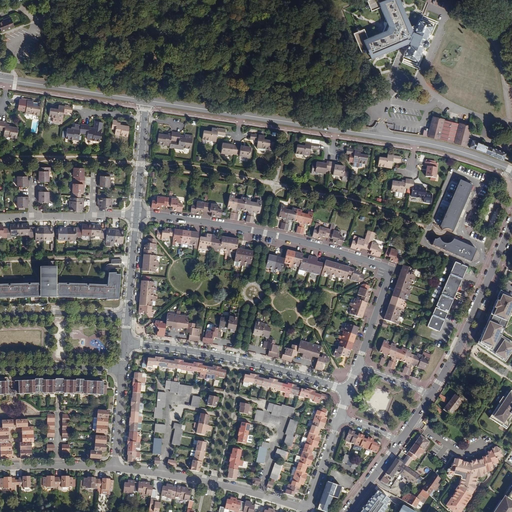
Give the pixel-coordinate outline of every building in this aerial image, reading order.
[(367,0),(372,9),(381,6),(387,22),(384,29),(367,36),(364,28),(353,32),(367,61),(409,44),(404,56),(418,62),(420,56),(420,55),(423,47),(425,47),(426,47),(428,45),(429,44),(428,42),(428,41),(426,40),(429,32),(430,32),(433,25),(419,20),(414,31),(400,0),(367,0)] [(10,18),(0,21),(0,31),(0,32),(13,27),(10,18)] [(32,101),(18,98),(17,109),(25,110),(24,112),(39,114),(40,105),(32,104),(32,101)] [(57,108),(49,107),(48,115),(53,116),(52,121),(61,122),(63,110),(71,111),(72,106),(58,104),(57,108)] [(433,138),(438,139),(443,120),(433,117),(430,131),(424,130),(423,136),(433,138)] [(117,119),(113,119),(111,128),(116,128),(115,134),(128,135),(129,126),(120,124),(120,122),(117,122),(117,119)] [(438,139),(444,141),(455,143),(460,124),(443,120),(438,139)] [(6,122),(1,121),(0,130),(5,131),(4,135),(17,137),(19,127),(9,126),(10,124),(6,124),(6,122)] [(83,133),(85,124),(80,123),(80,124),(76,123),(75,127),(72,127),(72,129),(66,128),(65,131),(65,137),(64,138),(78,140),(79,132),(83,133)] [(85,124),(83,133),(88,133),(87,138),(101,140),(102,130),(93,129),(93,127),(89,126),(89,124),(85,124)] [(455,143),(465,146),(467,138),(470,127),(460,124),(455,143)] [(226,129),(212,127),(211,132),(203,130),(202,139),(216,141),(217,133),(225,134),(226,129)] [(174,147),(176,131),(172,131),(171,133),(168,132),(167,134),(158,132),(157,137),(157,141),(156,143),(169,145),(169,146),(174,147)] [(180,132),(176,131),(174,147),(183,148),(184,147),(191,148),(193,135),(185,133),(185,137),(183,136),(184,135),(180,134),(180,132)] [(264,135),(251,133),(250,138),(258,139),(257,147),(271,149),(272,140),(264,139),(264,135)] [(493,148),(472,140),(470,148),(479,151),(490,155),(493,148)] [(305,146),(297,145),(295,153),(309,155),(310,147),(319,149),(319,143),(305,141),(305,146)] [(235,154),(237,145),(222,143),(220,153),(231,154),(232,153),(235,154)] [(237,145),(235,154),(239,154),(239,156),(250,157),(252,147),(237,145)] [(361,150),(347,148),(346,153),(354,154),(353,161),(353,164),(354,166),(358,166),(358,167),(360,166),(360,165),(362,166),(363,162),(367,163),(368,155),(360,154),(361,150)] [(506,153),(493,148),(490,155),(503,161),(506,153)] [(387,158),(379,157),(377,165),(392,167),(393,160),(400,161),(401,156),(388,154),(387,158)] [(327,161),(326,164),(316,162),(316,163),(312,163),(311,173),(314,173),(315,172),(318,172),(325,173),(325,170),(330,171),(331,162),(327,161)] [(331,162),(330,171),(334,171),(333,175),(344,177),(343,181),(347,181),(349,173),(344,172),(345,166),(335,165),(335,162),(331,162)] [(434,163),(425,162),(425,166),(427,167),(425,178),(436,179),(437,168),(434,168),(434,163)] [(38,171),(38,175),(38,177),(37,176),(37,178),(37,181),(48,181),(48,171),(49,171),(49,167),(40,167),(40,171),(38,171)] [(74,180),(84,180),(84,176),(83,176),(83,173),(83,167),(73,167),(72,176),(75,176),(74,180)] [(100,173),(100,179),(100,181),(98,181),(98,186),(110,187),(110,173),(100,173)] [(26,181),(26,180),(27,176),(17,176),(17,187),(28,187),(28,182),(26,181)] [(408,188),(410,180),(406,179),(405,181),(401,181),(401,183),(392,181),(390,191),(394,191),(403,193),(404,187),(408,188)] [(453,231),(454,227),(449,225),(451,222),(456,224),(459,216),(459,215),(454,213),(456,210),(461,213),(464,204),(459,202),(461,198),(466,201),(470,192),(465,190),(466,187),(471,189),(473,185),(460,179),(440,226),(441,226),(442,229),(448,229),(453,231)] [(84,184),(84,180),(74,180),(74,184),(72,184),(72,192),(73,192),(73,197),(80,197),(80,193),(82,193),(82,187),(83,184),(84,184)] [(414,180),(410,180),(408,188),(413,189),(412,196),(425,199),(427,189),(417,187),(418,185),(414,185),(415,180),(414,180)] [(48,191),(37,191),(37,197),(39,197),(39,198),(39,202),(49,202),(48,191)] [(233,219),(237,199),(233,198),(234,195),(229,194),(227,206),(232,207),(231,208),(233,209),(232,211),(231,211),(230,218),(233,219)] [(26,207),(26,204),(26,202),(28,202),(28,196),(17,197),(17,207),(18,207),(18,210),(24,210),(24,207),(26,207)] [(161,205),(167,206),(167,197),(157,196),(156,200),(155,201),(151,200),(151,208),(161,209),(161,205)] [(243,209),(246,197),(240,196),(240,200),(237,199),(233,219),(236,220),(238,212),(236,212),(237,210),(238,209),(238,208),(243,209)] [(81,198),(73,197),(73,201),(70,201),(70,212),(81,212),(81,206),(83,206),(83,202),(80,201),(81,198)] [(97,197),(97,202),(99,202),(99,208),(111,209),(111,198),(97,197)] [(178,199),(167,197),(167,206),(172,207),(172,210),(182,212),(182,204),(179,204),(178,203),(178,199)] [(246,221),(249,222),(253,202),(250,201),(251,198),(246,197),(243,209),(248,210),(248,211),(249,212),(249,215),(247,214),(246,221)] [(253,202),(249,222),(253,223),(254,216),(253,215),(253,213),(255,213),(255,212),(260,213),(262,201),(257,200),(257,203),(253,202)] [(200,210),(206,211),(207,203),(197,201),(196,206),(191,206),(190,213),(200,214),(200,210)] [(218,204),(207,203),(206,211),(212,212),(211,216),(221,217),(222,210),(219,209),(218,208),(218,204)] [(279,228),(283,229),(288,210),(284,209),(285,206),(280,205),(277,216),(282,217),(282,218),(283,219),(282,222),(281,221),(279,228)] [(288,210),(283,229),(286,230),(288,223),(287,223),(287,220),(288,220),(289,219),(294,220),(297,209),(292,208),(291,211),(288,210)] [(295,232),(299,233),(304,214),(300,213),(301,210),(297,209),(294,220),(298,221),(298,222),(299,223),(298,226),(297,225),(295,232)] [(304,214),(299,233),(302,234),(304,227),(302,227),(303,224),(305,224),(305,223),(310,224),(313,213),(308,212),(307,215),(304,214)] [(19,236),(19,224),(10,225),(10,229),(6,229),(7,239),(10,238),(10,236),(19,236)] [(29,224),(19,224),(19,236),(29,235),(29,238),(32,238),(32,235),(32,229),(32,227),(29,227),(29,224)] [(90,236),(91,225),(82,224),(81,228),(77,228),(77,229),(77,235),(77,238),(81,238),(81,236),(90,236)] [(330,229),(327,237),(333,239),(332,242),(342,245),(343,238),(340,237),(339,236),(340,232),(334,230),(335,225),(333,225),(331,224),(330,229)] [(101,226),(91,225),(90,236),(99,237),(99,239),(103,239),(103,236),(104,230),(104,229),(100,229),(101,226)] [(327,237),(330,229),(320,226),(319,226),(318,230),(317,231),(313,230),(312,237),(321,239),(322,236),(327,237)] [(170,234),(173,235),(174,229),(164,227),(164,231),(156,230),(156,235),(159,238),(168,239),(168,235),(170,234)] [(44,241),(44,228),(39,228),(39,229),(34,229),(34,235),(34,241),(44,241)] [(47,228),(44,228),(44,241),(52,241),(52,229),(47,229),(47,228)] [(66,240),(66,228),(63,228),(63,229),(57,229),(57,231),(57,238),(57,240),(66,240)] [(70,228),(66,228),(66,240),(75,241),(75,235),(75,229),(70,229),(70,228)] [(175,242),(180,243),(182,230),(174,229),(173,235),(172,244),(175,245),(175,242)] [(114,243),(115,230),(110,230),(110,231),(106,230),(105,236),(105,242),(114,243)] [(119,230),(115,230),(114,243),(123,243),(124,232),(122,231),(119,231),(119,230)] [(184,246),(188,247),(188,244),(190,231),(182,230),(180,243),(185,244),(184,246)] [(199,232),(190,231),(188,244),(193,245),(193,247),(196,248),(199,232)] [(208,250),(211,234),(206,233),(206,238),(200,237),(198,248),(208,250)] [(219,252),(219,249),(221,240),(215,239),(216,235),(211,234),(208,250),(219,252)] [(471,261),(476,248),(472,246),(470,251),(466,249),(468,244),(460,241),(458,246),(455,244),(457,240),(453,238),(446,239),(444,238),(439,235),(434,238),(432,244),(471,261)] [(222,236),(221,240),(219,249),(225,250),(224,253),(227,253),(230,237),(222,236)] [(230,251),(235,252),(236,248),(238,239),(230,237),(227,253),(229,253),(230,251)] [(360,247),(365,249),(368,241),(358,237),(357,241),(355,242),(352,241),(349,247),(359,250),(360,247)] [(143,254),(150,255),(150,252),(151,250),(154,251),(155,240),(153,238),(148,238),(147,245),(144,245),(143,254)] [(368,241),(365,249),(371,251),(370,254),(379,257),(381,250),(377,249),(377,248),(379,244),(368,241)] [(389,260),(398,264),(401,257),(397,256),(396,254),(398,250),(388,247),(385,255),(390,257),(389,260)] [(242,265),(244,249),(236,248),(235,252),(234,261),(239,262),(238,264),(242,265)] [(244,249),(242,265),(244,265),(245,263),(250,264),(253,251),(244,249)] [(285,258),(283,262),(288,263),(287,265),(291,266),(295,251),(287,249),(285,258)] [(300,266),(302,257),(303,253),(295,251),(291,266),(293,267),(294,264),(300,266)] [(269,270),(272,271),(276,255),(269,253),(265,266),(270,267),(269,270)] [(156,256),(150,255),(143,254),(143,262),(158,263),(159,261),(156,261),(156,256)] [(281,271),(283,262),(285,258),(276,255),(272,271),(275,271),(276,269),(281,271)] [(300,266),(299,269),(304,270),(309,271),(314,256),(309,255),(308,259),(302,257),(300,266)] [(314,256),(309,271),(318,274),(319,274),(323,262),(317,261),(318,257),(314,256)] [(325,273),(330,274),(333,262),(326,259),(321,275),(322,276),(324,276),(325,273)] [(158,263),(143,262),(142,271),(155,272),(155,266),(158,267),(158,263)] [(341,264),(333,262),(330,274),(329,277),(332,278),(333,275),(337,277),(341,264)] [(437,308),(447,312),(447,311),(449,312),(453,301),(451,300),(452,298),(454,299),(462,280),(460,280),(461,278),(463,278),(467,267),(455,262),(450,273),(451,273),(450,275),(442,294),(442,296),(441,295),(439,300),(436,299),(434,305),(437,306),(437,308)] [(344,281),(347,273),(349,267),(341,264),(337,277),(343,278),(342,281),(344,281)] [(402,265),(400,273),(415,278),(415,276),(413,275),(415,270),(402,265)] [(39,272),(40,279),(41,279),(41,283),(45,288),(45,289),(49,289),(49,288),(50,288),(53,283),(53,279),(55,279),(55,272),(53,272),(53,267),(41,267),(41,272),(39,272)] [(359,270),(349,267),(347,273),(351,274),(351,275),(350,278),(360,281),(363,280),(365,275),(358,272),(359,270)] [(87,286),(87,285),(85,285),(85,286),(80,285),(81,283),(72,283),(72,285),(67,285),(67,284),(65,284),(65,285),(61,285),(61,283),(57,283),(57,284),(57,289),(53,289),(52,291),(52,297),(57,297),(69,297),(86,297),(105,299),(108,299),(108,300),(118,300),(120,275),(115,274),(115,273),(109,273),(109,277),(107,277),(106,285),(105,285),(105,286),(100,286),(100,284),(92,284),(92,286),(87,286)] [(415,278),(400,273),(397,281),(410,285),(411,280),(413,281),(415,278)] [(49,297),(52,297),(52,291),(53,289),(57,289),(57,284),(55,284),(55,279),(53,279),(53,283),(50,288),(49,288),(49,289),(45,289),(45,288),(41,283),(41,279),(40,279),(40,284),(38,285),(38,289),(41,289),(42,291),(42,297),(45,297),(45,294),(49,294),(49,297)] [(140,289),(154,290),(156,290),(156,288),(154,287),(154,282),(141,281),(140,289)] [(397,281),(394,288),(409,294),(410,291),(408,290),(410,285),(397,281)] [(7,285),(3,285),(3,284),(0,283),(0,297),(9,297),(34,297),(42,297),(42,291),(41,289),(38,289),(38,285),(38,283),(34,283),(34,285),(29,285),(29,284),(27,284),(27,285),(22,285),(22,283),(14,283),(14,285),(9,285),(7,285)] [(361,300),(367,303),(370,294),(367,293),(369,286),(364,284),(362,285),(358,294),(361,295),(362,297),(361,300)] [(408,296),(409,294),(394,288),(392,296),(404,300),(406,295),(408,296)] [(140,289),(140,297),(156,298),(156,296),(153,296),(154,290),(140,289)] [(482,327),(475,342),(504,362),(511,350),(511,342),(509,341),(508,342),(500,337),(502,333),(504,328),(507,321),(505,321),(508,314),(511,316),(511,298),(500,290),(492,307),(493,307),(486,321),(484,325),(483,327),(482,327)] [(404,300),(392,296),(389,304),(403,309),(405,306),(402,305),(404,300)] [(156,298),(140,297),(139,305),(152,306),(153,301),(156,302),(156,298)] [(350,302),(349,305),(364,310),(367,303),(361,300),(355,298),(353,303),(350,302)] [(403,309),(389,304),(386,312),(398,316),(400,311),(402,312),(403,309)] [(152,306),(139,305),(138,312),(142,313),(142,312),(145,312),(145,313),(149,318),(150,316),(153,317),(153,310),(152,310),(152,306)] [(361,318),(364,310),(349,305),(348,308),(351,309),(349,314),(354,316),(358,317),(361,318)] [(448,313),(447,312),(437,308),(436,308),(433,314),(434,315),(433,316),(432,316),(427,327),(440,332),(444,322),(443,321),(444,319),(445,320),(448,313)] [(396,321),(398,316),(386,312),(384,319),(398,325),(399,322),(396,321)] [(176,331),(178,314),(168,313),(166,323),(166,325),(172,326),(172,330),(176,331)] [(182,327),(187,328),(188,322),(189,316),(178,314),(176,331),(181,331),(182,327)] [(221,317),(219,327),(217,337),(221,337),(222,331),(221,330),(221,328),(223,328),(223,327),(227,327),(230,316),(225,315),(224,318),(221,317)] [(230,316),(227,327),(235,329),(238,317),(230,316)] [(166,325),(166,323),(162,323),(163,321),(156,320),(156,322),(155,324),(159,328),(159,332),(158,331),(157,335),(165,336),(166,325)] [(188,322),(187,328),(187,332),(190,332),(189,340),(199,341),(200,336),(198,336),(199,328),(196,328),(195,327),(195,323),(188,322)] [(260,335),(263,323),(255,322),(252,333),(260,335)] [(263,323),(260,335),(265,336),(265,337),(266,338),(265,340),(264,340),(262,347),(265,348),(268,338),(270,328),(267,327),(268,324),(263,323)] [(340,330),(343,331),(356,335),(358,328),(345,323),(344,328),(341,327),(340,330)] [(217,337),(219,327),(212,326),(211,331),(207,330),(206,337),(204,337),(203,342),(212,344),(214,336),(217,337)] [(356,335),(343,331),(341,335),(339,335),(338,337),(353,343),(356,335)] [(338,346),(350,351),(353,343),(338,337),(337,340),(339,341),(337,346),(338,346)] [(268,338),(265,348),(269,348),(267,355),(277,358),(278,353),(276,352),(278,345),(275,345),(274,343),(275,340),(268,338)] [(298,346),(297,352),(302,353),(301,357),(306,358),(310,343),(300,340),(298,346)] [(383,364),(387,354),(390,346),(387,344),(388,342),(383,340),(379,351),(383,352),(383,353),(384,354),(383,357),(382,356),(379,363),(383,364)] [(318,357),(318,356),(321,347),(310,343),(306,358),(310,360),(311,356),(318,357)] [(387,366),(390,367),(398,349),(394,347),(396,345),(391,343),(390,346),(387,354),(391,356),(392,357),(391,360),(389,359),(387,366)] [(297,352),(298,346),(292,344),(291,347),(290,348),(286,347),(284,354),(282,354),(281,359),(291,361),(293,355),(296,356),(297,352)] [(350,351),(338,346),(337,349),(335,349),(333,355),(335,356),(336,357),(341,355),(342,354),(345,355),(344,357),(348,358),(350,351)] [(398,349),(390,367),(394,369),(396,362),(395,362),(396,359),(397,359),(397,358),(402,360),(407,349),(402,347),(401,350),(398,349)] [(406,374),(414,355),(410,354),(412,351),(407,349),(402,360),(407,362),(407,363),(408,364),(407,366),(405,366),(403,372),(406,374)] [(422,355),(418,367),(425,370),(431,355),(424,352),(422,355)] [(414,355),(406,374),(409,375),(412,368),(411,368),(411,366),(413,365),(418,367),(422,355),(418,354),(417,356),(414,355)] [(318,356),(318,357),(316,362),(314,368),(322,370),(323,366),(322,366),(323,364),(324,364),(329,362),(328,360),(329,357),(323,355),(322,357),(318,356)] [(154,365),(159,365),(160,357),(158,357),(155,357),(155,358),(153,358),(148,358),(147,366),(154,367),(154,365)] [(163,357),(160,357),(159,365),(162,366),(162,367),(168,367),(169,360),(165,360),(163,359),(163,357)] [(173,361),(169,360),(168,367),(173,368),(173,367),(177,368),(179,360),(176,359),(175,361),(173,361)] [(181,369),(187,370),(188,363),(184,362),(182,362),(182,360),(179,360),(177,368),(181,368),(181,369)] [(192,370),(196,370),(197,363),(195,362),(194,364),(192,364),(188,363),(187,370),(192,371),(192,370)] [(200,372),(206,373),(207,366),(203,365),(201,365),(201,363),(197,363),(196,370),(200,371),(200,372)] [(212,367),(207,366),(206,373),(211,374),(211,373),(215,374),(217,366),(214,365),(214,367),(212,367)] [(221,367),(217,366),(215,374),(219,375),(219,376),(227,377),(228,370),(223,369),(221,368),(221,367)] [(137,379),(137,383),(147,384),(147,378),(148,374),(145,374),(139,373),(139,379),(137,379)] [(253,382),(255,374),(251,373),(250,375),(248,374),(245,374),(243,381),(244,381),(248,383),(249,381),(253,382)] [(258,375),(255,374),(253,382),(257,383),(256,384),(262,385),(264,378),(259,377),(257,376),(258,375)] [(268,379),(264,378),(262,385),(267,387),(267,386),(271,387),(274,379),(270,378),(270,380),(268,379)] [(277,380),(274,379),(271,387),(276,388),(275,390),(280,391),(282,383),(278,382),(276,381),(277,380)] [(31,380),(18,380),(19,394),(37,393),(66,393),(89,395),(106,396),(107,386),(103,386),(103,382),(73,380),(58,380),(31,380)] [(147,384),(137,383),(137,387),(138,387),(137,393),(146,394),(146,392),(147,386),(147,384)] [(286,384),(282,383),(280,391),(285,392),(284,396),(288,397),(290,393),(292,384),(288,383),(288,385),(286,384)] [(297,385),(292,384),(290,393),(294,394),(293,395),(299,396),(301,388),(298,388),(296,387),(297,385)] [(304,389),(301,388),(299,396),(304,398),(304,397),(308,398),(311,389),(307,388),(306,390),(304,389)] [(315,391),(311,389),(308,398),(312,400),(312,401),(319,403),(321,395),(317,393),(315,393),(315,391)] [(136,399),(135,403),(145,403),(146,402),(146,394),(137,393),(137,399),(136,399)] [(511,415),(511,394),(509,393),(505,399),(503,397),(499,403),(489,418),(501,426),(503,425),(507,428),(510,423),(508,421),(511,415)] [(445,403),(448,399),(440,394),(438,398),(445,403)] [(462,400),(460,399),(458,397),(454,394),(450,401),(458,407),(463,400),(462,400)] [(207,405),(216,407),(216,404),(217,401),(218,401),(219,398),(209,396),(207,405)] [(458,407),(450,401),(443,409),(451,415),(458,407)] [(250,404),(240,402),(239,406),(240,406),(239,412),(247,414),(250,404)] [(145,403),(135,403),(135,406),(136,407),(136,412),(145,413),(145,409),(149,410),(150,404),(149,404),(145,403)] [(441,409),(435,403),(432,407),(438,412),(441,409)] [(314,419),(325,423),(326,419),(325,418),(323,418),(324,416),(326,410),(322,408),(320,412),(317,410),(314,419)] [(96,418),(108,419),(108,414),(107,414),(107,411),(97,410),(96,418)] [(134,419),(134,422),(144,423),(144,421),(145,413),(136,412),(135,419),(134,419)] [(200,424),(208,425),(209,422),(208,421),(209,416),(202,414),(200,424)] [(107,424),(108,419),(96,418),(96,426),(105,427),(106,423),(107,424)] [(310,429),(318,432),(320,428),(320,426),(322,426),(323,427),(325,423),(314,419),(310,429)] [(0,428),(2,428),(8,428),(11,428),(11,425),(13,425),(13,420),(0,420),(0,428)] [(21,428),(27,428),(27,420),(16,420),(16,425),(17,425),(17,428),(21,428)] [(144,423),(134,422),(133,426),(135,426),(134,433),(143,433),(144,423)] [(212,426),(208,425),(200,424),(196,423),(195,428),(199,428),(198,433),(205,435),(207,429),(207,430),(211,431),(212,426)] [(238,432),(248,434),(250,424),(241,423),(240,428),(239,428),(238,432)] [(105,427),(96,426),(95,434),(106,435),(107,429),(105,429),(105,427)] [(317,435),(318,432),(310,429),(307,438),(318,442),(319,438),(318,438),(316,437),(317,435)] [(345,441),(354,444),(357,436),(354,435),(352,434),(353,431),(349,429),(345,441)] [(246,444),(248,434),(238,432),(237,436),(238,436),(237,442),(246,444)] [(142,443),(147,443),(147,437),(143,437),(143,433),(134,433),(134,438),(133,438),(132,442),(142,443)] [(354,444),(364,448),(367,440),(364,439),(361,438),(362,435),(359,433),(357,436),(354,444)] [(6,438),(6,435),(0,435),(0,443),(8,443),(8,438),(6,438)] [(90,444),(94,444),(104,445),(104,442),(106,442),(106,438),(90,436),(90,444)] [(367,440),(364,448),(374,452),(375,448),(378,450),(380,445),(373,442),(371,442),(373,439),(368,437),(367,440)] [(423,450),(428,443),(420,437),(417,441),(418,442),(416,444),(415,443),(407,455),(410,457),(413,460),(415,461),(418,457),(419,455),(422,454),(425,451),(423,450)] [(317,446),(318,442),(307,438),(304,448),(312,451),(313,447),(314,445),(316,446),(317,446)] [(197,445),(195,451),(205,453),(206,449),(205,449),(206,443),(198,441),(198,442),(197,445)] [(31,450),(31,442),(22,443),(19,443),(19,448),(21,448),(21,451),(31,450)] [(146,449),(147,443),(142,443),(132,442),(132,446),(133,446),(133,452),(142,453),(142,449),(146,449)] [(0,451),(9,451),(9,449),(11,448),(11,443),(8,443),(0,443),(0,451)] [(94,451),(101,452),(105,452),(105,448),(103,448),(104,445),(94,444),(94,451)] [(500,449),(496,446),(492,447),(492,450),(487,452),(488,455),(486,455),(488,462),(490,461),(491,464),(498,462),(496,458),(502,456),(500,449)] [(229,458),(239,460),(241,450),(233,448),(231,455),(230,454),(229,458)] [(311,454),(312,451),(304,448),(300,457),(312,461),(313,457),(312,457),(310,456),(311,454)] [(31,458),(31,450),(21,451),(21,454),(20,454),(20,459),(31,458)] [(9,454),(9,451),(0,451),(0,459),(11,459),(11,454),(9,454)] [(100,458),(101,452),(94,451),(90,451),(89,460),(99,460),(99,458),(100,458)] [(204,457),(205,453),(195,451),(193,460),(202,462),(203,456),(204,457)] [(147,453),(142,453),(133,452),(132,456),(134,456),(133,462),(142,463),(142,458),(146,459),(147,453)] [(297,466),(306,469),(307,466),(308,464),(309,465),(310,465),(312,461),(300,457),(297,466)] [(402,462),(396,458),(385,473),(391,478),(393,475),(397,478),(400,473),(414,484),(416,481),(418,483),(422,477),(407,466),(413,460),(410,457),(406,463),(404,462),(403,464),(402,463),(402,462)] [(238,465),(239,460),(229,458),(228,462),(230,462),(228,468),(237,470),(238,465)] [(455,460),(454,462),(469,472),(462,482),(459,487),(446,506),(453,511),(454,511),(456,511),(455,511),(459,511),(471,495),(476,487),(475,486),(477,477),(483,476),(482,474),(487,473),(482,458),(476,460),(475,459),(471,461),(472,462),(468,463),(455,460)] [(201,467),(202,462),(193,460),(192,460),(190,470),(199,472),(200,467),(201,467)] [(462,482),(469,472),(454,462),(453,464),(452,464),(450,470),(449,469),(449,470),(447,470),(447,473),(448,473),(447,476),(453,477),(453,476),(458,477),(459,478),(461,480),(460,482),(459,487),(462,482)] [(304,473),(306,469),(297,466),(294,476),(305,480),(306,476),(304,475),(304,473)] [(237,470),(228,468),(227,472),(229,472),(227,478),(236,480),(238,470),(237,470)] [(426,484),(433,489),(436,491),(440,484),(437,483),(441,478),(434,473),(426,484)] [(305,480),(294,476),(291,485),(299,488),(300,486),(300,485),(301,483),(303,484),(304,484),(305,480)] [(4,480),(0,480),(0,486),(0,489),(4,489),(4,490),(12,490),(12,493),(16,493),(15,479),(11,479),(11,477),(6,478),(6,480),(4,480)] [(33,478),(30,479),(27,479),(27,477),(26,477),(22,477),(22,479),(18,479),(19,488),(22,488),(22,489),(30,489),(30,488),(35,487),(35,480),(33,480),(33,478)] [(57,488),(57,478),(54,478),(54,477),(48,477),(49,478),(46,478),(42,478),(42,479),(40,479),(40,487),(46,487),(46,489),(54,489),(54,487),(57,488)] [(57,478),(57,488),(60,488),(60,489),(68,489),(68,488),(72,488),(72,485),(74,485),(74,481),(72,481),(72,479),(69,479),(66,479),(66,477),(61,477),(61,479),(57,478)] [(93,489),(97,489),(98,481),(94,480),(94,478),(89,478),(89,480),(86,480),(82,479),(82,481),(80,481),(80,485),(82,485),(82,488),(85,489),(85,490),(93,491),(93,489)] [(98,481),(97,489),(100,490),(100,491),(108,492),(108,490),(112,491),(113,482),(109,481),(106,481),(106,479),(101,479),(101,481),(98,481)] [(133,492),(137,493),(139,483),(134,483),(134,481),(130,481),(129,483),(127,483),(124,483),(123,493),(133,494),(133,492)] [(141,495),(151,496),(152,490),(153,486),(149,486),(147,486),(148,483),(143,482),(143,483),(139,483),(137,493),(142,493),(141,495)] [(341,486),(327,482),(317,509),(325,511),(327,511),(333,497),(337,498),(341,486)] [(297,492),(299,488),(291,485),(289,484),(285,493),(293,496),(294,494),(295,492),(297,492)] [(424,503),(433,489),(426,484),(416,498),(420,500),(424,503)] [(511,511),(511,484),(493,511),(511,511)] [(175,497),(177,488),(173,487),(173,486),(168,485),(167,488),(166,487),(162,487),(161,497),(175,499),(175,497)] [(189,502),(189,501),(191,492),(188,491),(186,491),(186,488),(181,487),(181,489),(177,488),(175,497),(179,498),(179,500),(189,502)] [(152,490),(151,496),(149,511),(148,511),(158,511),(160,503),(157,503),(155,502),(155,500),(156,490),(152,490)] [(383,511),(388,507),(386,505),(390,499),(378,490),(373,496),(372,496),(360,511),(383,511)] [(415,508),(420,500),(416,498),(411,494),(412,493),(410,492),(409,494),(406,491),(401,499),(404,501),(415,508)] [(238,511),(241,502),(237,501),(237,499),(232,498),(231,501),(230,500),(227,500),(225,508),(224,509),(234,511),(234,510),(238,511)] [(241,502),(238,511),(243,511),(242,511),(253,511),(254,507),(252,506),(250,506),(251,502),(246,501),(245,503),(241,502)]
